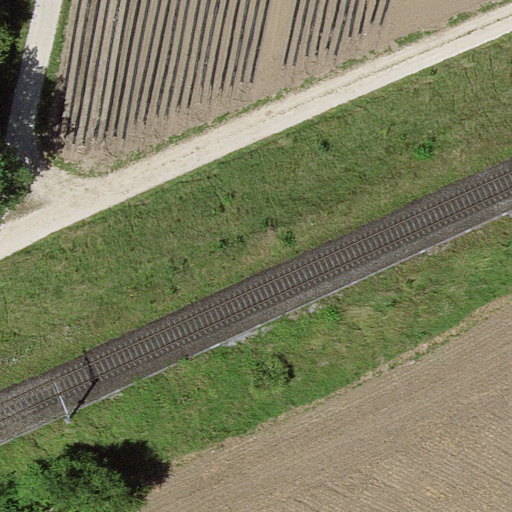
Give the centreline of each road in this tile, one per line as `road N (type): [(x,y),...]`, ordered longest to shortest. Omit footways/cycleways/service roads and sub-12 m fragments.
road 1 (track): [(0,246),(511,12)]
road 2 (track): [(53,0),(0,218)]
